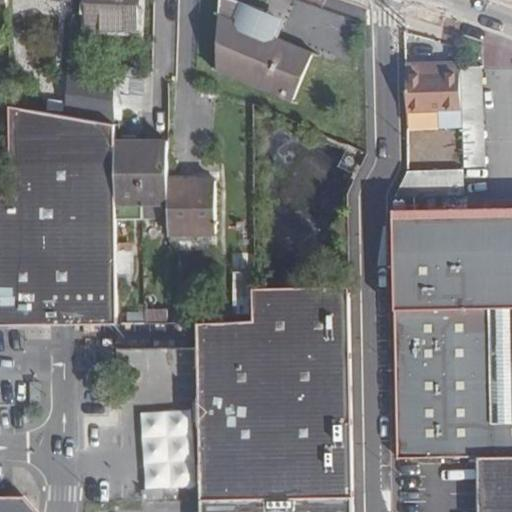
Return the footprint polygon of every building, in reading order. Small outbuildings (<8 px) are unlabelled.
[(140,25),(141,0),(90,0),(90,24),(140,25)] [(290,99),(311,51),(272,34),(272,18),(258,12),(261,5),(247,0),(218,0),(217,65),(290,99)] [(258,12),(272,18),(272,34),(280,21),(284,15),(261,5),(258,12)] [(479,170),(475,48),(457,41),(458,65),(458,74),(459,127),(460,170),(479,170)] [(89,45),(73,44),(72,60),(88,61),(89,45)] [(425,65),(405,66),(406,127),(436,126),(436,128),(459,127),(458,74),(425,75),(425,65)] [(458,65),(425,65),(425,75),(458,74),(458,65)] [(116,66),(116,77),(118,107),(143,110),(146,77),(153,69),(116,66)] [(70,72),(65,113),(118,122),(118,107),(116,77),(70,72)] [(15,195),(0,195),(0,323),(66,323),(120,323),(120,273),(119,251),(120,219),(118,137),(118,122),(65,113),(12,104),(15,195)] [(164,136),(118,137),(120,219),(165,219),(165,217),(165,177),(164,136)] [(460,170),(407,169),(393,196),(393,199),(461,197),(460,170)] [(216,176),(165,177),(165,217),(217,216),(216,176)] [(486,212),(393,215),(400,451),(511,448),(511,420),(493,421),(486,212)] [(217,216),(165,217),(165,219),(165,229),(218,229),(217,216)] [(134,250),(119,251),(120,273),(135,273),(134,250)] [(252,288),(252,321),(224,322),(197,323),(198,346),(199,397),(192,397),(193,419),(200,419),(202,495),(293,492),(356,490),(349,286),(252,288)] [(146,309),(146,323),(168,323),(168,309),(146,309)] [(511,511),(511,448),(476,449),(476,511),(511,511)] [(356,511),(356,490),(293,492),(202,495),(202,511),(356,511)] [(37,511),(38,508),(24,495),(16,495),(0,495),(0,511),(37,511)]
